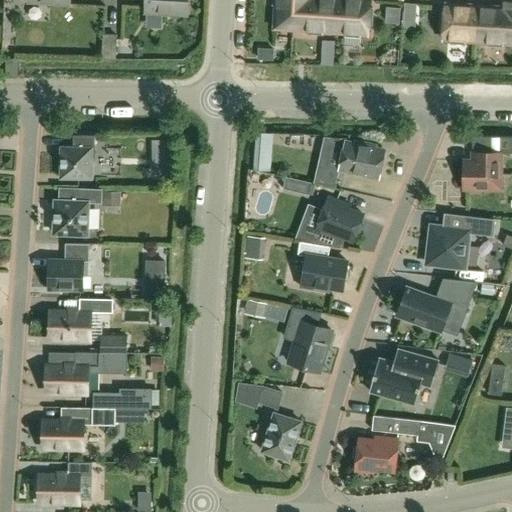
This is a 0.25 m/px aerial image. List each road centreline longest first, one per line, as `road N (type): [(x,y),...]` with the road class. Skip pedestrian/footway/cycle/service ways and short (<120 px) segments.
road 1 (residential): [(308,511),(338,376),(428,138),(431,103)]
road 2 (residential): [(32,95),(4,511)]
road 3 (residential): [(194,504),(217,100)]
road 4 (residential): [(217,100),(431,103)]
road 5 (residential): [(32,95),(217,100)]
road 6 (residential): [(393,511),(511,489)]
